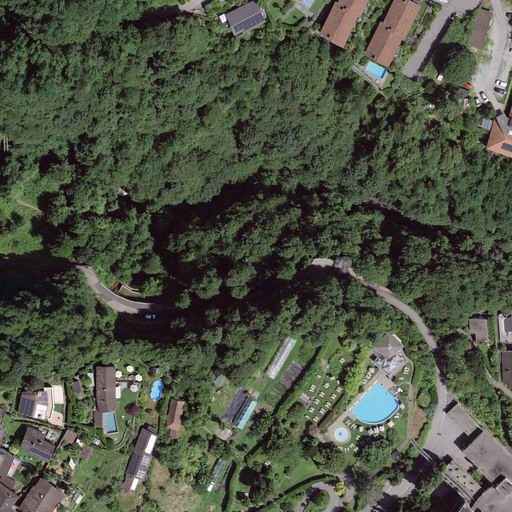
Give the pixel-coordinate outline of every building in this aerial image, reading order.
[(255,0),(254,0),(225,14),(234,35),(244,30),(245,32),(266,22),(255,0)] [(359,17),(367,1),(364,0),(339,0),(338,3),(336,2),(334,5),(357,16),(359,17)] [(394,0),(389,10),(412,21),(420,5),(408,0),(394,0)] [(328,18),(350,29),(357,16),(334,5),(328,18)] [(478,9),(467,44),(481,48),(491,13),(478,9)] [(404,37),(412,21),(389,10),(383,23),(381,22),(379,25),(402,36),(404,37)] [(343,44),(350,29),(328,18),(320,33),(343,44)] [(373,38),(395,49),(402,36),(379,25),(373,38)] [(388,65),(395,49),(373,38),(365,54),(388,65)] [(511,104),(508,119),(507,120),(496,117),(495,116),(485,148),(511,156),(511,104)] [(342,266),(350,267),(351,259),(349,258),(343,258),(342,259),(336,259),(334,260),(334,266),(340,267),(342,266)] [(511,305),(497,316),(500,343),(511,342),(511,334),(511,333),(511,305)] [(489,318),(468,319),(469,335),(474,335),(474,345),(488,345),(488,343),(490,342),(489,318)] [(382,331),(371,344),(383,355),(395,343),(382,331)] [(511,350),(501,351),(502,384),(506,384),(507,389),(511,388),(511,350)] [(115,367),(96,367),(96,398),(97,410),(94,410),(94,426),(102,426),(101,413),(113,410),(117,407),(115,397),(115,367)] [(51,385),(21,389),(17,409),(49,415),(53,402),(51,385)] [(184,396),(171,394),(164,433),(175,434),(176,425),(179,425),(184,396)] [(462,481),(433,511),(511,511),(511,442),(458,394),(442,412),(469,436),(460,446),(490,473),(474,492),(462,481)] [(257,401),(248,396),(233,422),(242,427),(257,401)] [(45,429),(27,423),(20,443),(28,445),(27,448),(48,455),(54,438),(43,434),(45,429)] [(158,431),(142,425),(124,472),(127,473),(122,486),(129,488),(134,474),(144,478),(153,454),(150,453),(158,431)] [(0,468),(5,471),(8,467),(10,468),(20,452),(12,449),(14,447),(0,441),(0,439),(0,438),(0,468)] [(29,488),(54,504),(64,488),(41,473),(35,483),(32,482),(29,488)] [(17,488),(0,477),(0,510),(3,511),(16,511),(20,506),(18,505),(12,500),(10,499),(17,488)] [(54,504),(29,488),(18,505),(20,506),(30,511),(39,511),(44,505),(50,509),(54,504)]
